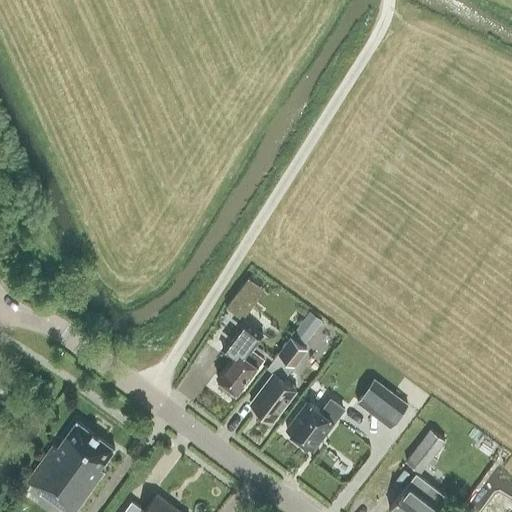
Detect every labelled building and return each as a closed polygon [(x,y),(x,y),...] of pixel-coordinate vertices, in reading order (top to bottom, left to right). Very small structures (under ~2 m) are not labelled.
[(266,297),(254,288),(247,298),(259,307),(266,297)] [(310,310),(293,334),(305,343),(322,320),(310,310)] [(232,392),(235,390),(238,392),(258,366),(246,357),(263,334),(244,320),(222,348),(233,356),(218,377),(227,384),(225,387),(232,392)] [(307,348),(292,337),(280,352),(279,352),(268,367),(274,372),(251,402),(273,419),(296,389),(283,379),(307,348)] [(358,401),(391,426),(408,404),(391,391),(375,379),(358,401)] [(308,401),(287,429),(313,449),(334,421),(333,421),(343,408),(331,399),(321,412),(308,401)] [(115,448),(77,420),(58,447),(54,444),(28,480),(42,490),(40,493),(66,511),(75,511),(104,472),(100,469),(115,448)] [(421,472),(445,439),(430,427),(405,459),(421,472)] [(393,503),(389,508),(394,511),(436,511),(440,508),(440,507),(448,497),(432,485),(417,473),(409,483),(393,503)] [(182,511),(157,494),(145,510),(132,501),(123,511),(182,511)]
